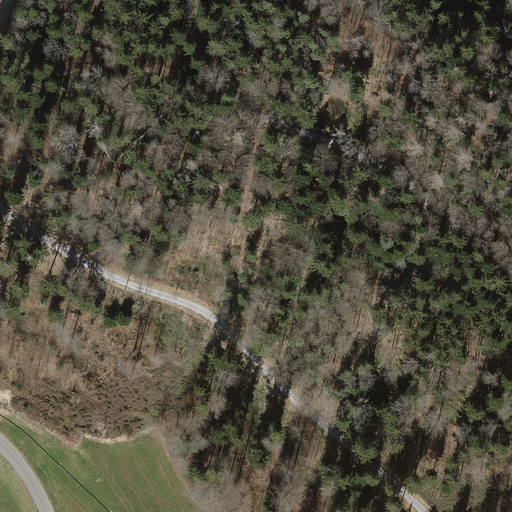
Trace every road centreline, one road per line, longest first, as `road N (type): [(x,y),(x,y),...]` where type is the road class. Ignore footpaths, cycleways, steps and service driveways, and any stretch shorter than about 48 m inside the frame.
road 1 (track): [(0,208),(3,217),(109,275),(213,318),(421,511)]
road 2 (track): [(511,274),(407,179),(353,148),(243,106),(206,58),(187,0)]
